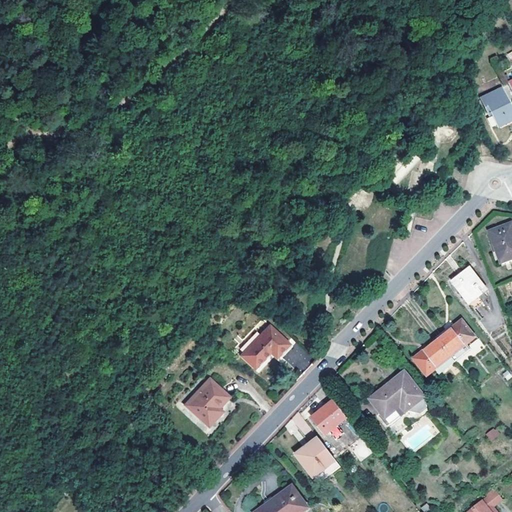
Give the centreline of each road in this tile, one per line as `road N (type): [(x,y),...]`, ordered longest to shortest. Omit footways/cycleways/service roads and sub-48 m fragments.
road 1 (residential): [(484,196),(204,492)]
road 2 (track): [(0,151),(113,106),(233,0)]
